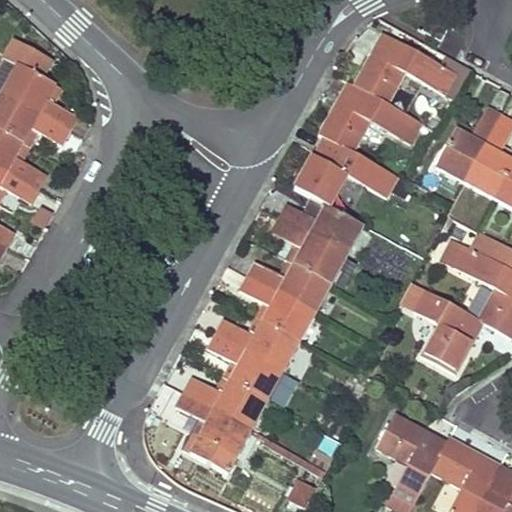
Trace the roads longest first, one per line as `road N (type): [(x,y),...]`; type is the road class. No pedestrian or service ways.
road 1 (residential): [(74,485),(230,200)]
road 2 (residential): [(126,102),(119,144),(25,342)]
road 3 (residential): [(251,131),(276,114),(334,23),(363,0)]
road 4 (residential): [(126,102),(230,200)]
road 5 (residential): [(43,0),(118,69),(126,102)]
road 6 (residential): [(251,131),(220,132),(126,102)]
